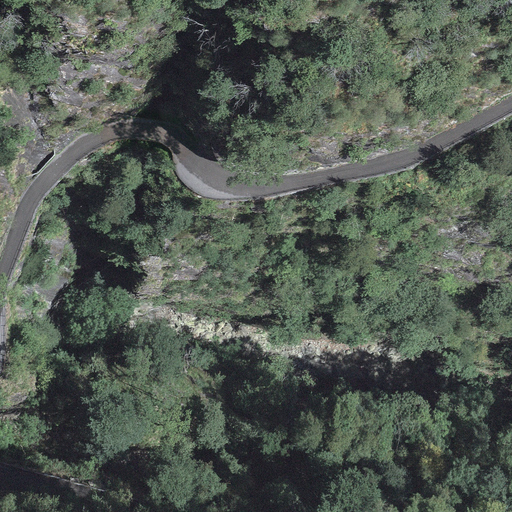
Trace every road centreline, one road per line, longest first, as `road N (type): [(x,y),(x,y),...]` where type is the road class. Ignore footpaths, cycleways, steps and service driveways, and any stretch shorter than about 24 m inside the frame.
road 1 (track): [(0,279),(41,184),(99,135),(163,133),(233,184),(278,186),(384,165),(511,103)]
road 2 (track): [(124,511),(0,482)]
